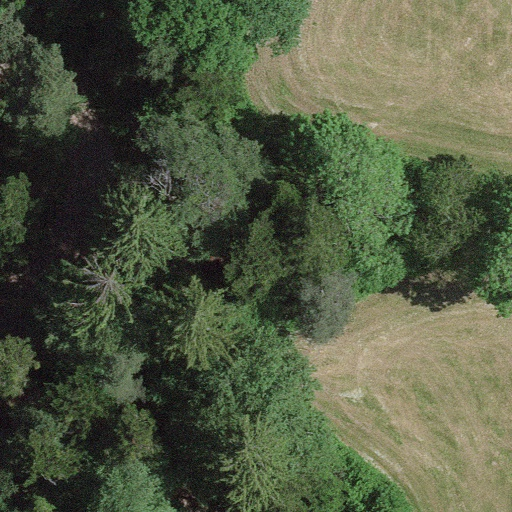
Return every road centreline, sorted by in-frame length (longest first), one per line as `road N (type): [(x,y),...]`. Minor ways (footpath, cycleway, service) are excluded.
road 1 (track): [(0,58),(39,77),(93,139),(103,190),(76,244),(0,324)]
road 2 (track): [(0,369),(209,511)]
